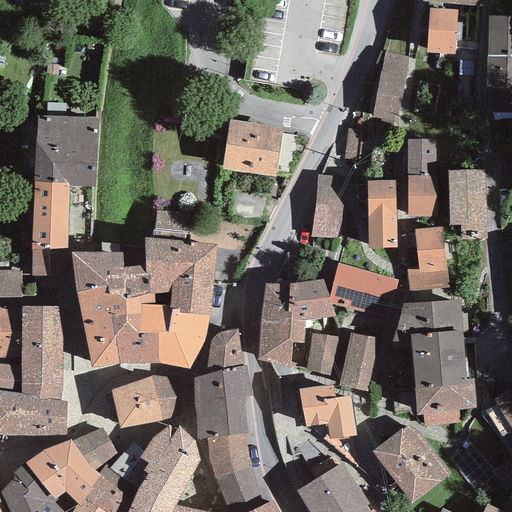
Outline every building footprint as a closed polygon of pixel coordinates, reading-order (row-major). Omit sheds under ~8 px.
[(453,9),(431,9),(430,53),(452,53),(453,9)] [(511,18),(490,18),(490,113),(511,113),(511,18)] [(251,52),(248,74),(282,79),(285,58),(251,52)] [(404,54),(384,52),(374,119),(394,122),(404,54)] [(437,85),(420,83),(415,111),(433,114),(437,85)] [(66,179),(69,120),(39,118),(36,178),(66,179)] [(94,121),(69,120),(66,179),(91,180),(94,121)] [(278,129),(231,122),(225,163),(271,170),(278,129)] [(348,130),(345,157),(358,158),(361,131),(348,130)] [(434,142),(412,142),(412,178),(434,178),(434,142)] [(479,172),(451,173),(453,219),(463,219),(464,235),(481,234),(479,172)] [(66,179),(36,178),(32,272),(62,274),(66,179)] [(341,180),(320,178),(315,233),(336,235),(341,180)] [(438,180),(413,180),(414,222),(439,222),(438,180)] [(392,183),(370,184),(371,244),(394,243),(392,183)] [(185,214),(158,213),(157,229),(185,229),(185,214)] [(439,231),(418,233),(422,269),(409,270),(411,288),(445,284),(439,231)] [(175,287),(173,306),(207,310),(213,247),(147,240),(148,267),(149,290),(175,287)] [(74,253),(79,291),(105,286),(106,294),(117,292),(124,298),(138,296),(138,292),(149,290),(148,267),(121,269),(120,253),(74,253)] [(384,313),(393,282),(340,268),(332,299),(384,313)] [(18,271),(0,271),(0,294),(18,294),(18,271)] [(289,287),(270,286),(263,355),(287,360),(288,337),(301,338),(302,314),(329,313),(320,283),(289,285),(289,287)] [(105,286),(79,291),(92,364),(117,359),(110,317),(139,311),(139,305),(138,296),(124,298),(117,292),(106,294),(105,286)] [(460,299),(402,304),(392,343),(410,342),(409,335),(436,332),(462,330),(460,299)] [(117,359),(158,358),(158,330),(168,331),(173,306),(139,305),(139,311),(110,317),(117,359)] [(158,330),(158,358),(187,363),(201,339),(207,310),(173,306),(168,331),(158,330)] [(22,307),(0,307),(0,355),(22,356),(22,307)] [(38,395),(58,399),(60,382),(60,308),(22,307),(22,356),(22,367),(22,392),(38,395)] [(462,330),(436,332),(441,387),(466,385),(466,380),(463,340),(462,330)] [(210,374),(239,367),(235,332),(223,332),(218,335),(214,340),(210,374)] [(441,387),(436,332),(409,335),(410,342),(412,365),(414,389),(441,387)] [(337,340),(314,336),(308,366),(331,371),(337,340)] [(374,340),(352,336),(343,382),(365,387),(374,340)] [(22,367),(0,366),(0,390),(22,392),(22,367)] [(242,366),(239,367),(210,374),(198,376),(202,434),(206,433),(242,431),(239,394),(246,392),(242,366)] [(152,378),(114,390),(121,423),(161,415),(152,378)] [(178,381),(152,378),(161,415),(178,411),(178,381)] [(473,379),(466,380),(466,385),(441,387),(414,389),(417,416),(423,415),(424,427),(460,424),(458,410),(476,408),(473,379)] [(328,387),(302,391),(308,423),(324,420),(327,438),(351,434),(345,398),(331,400),(328,387)] [(511,389),(495,400),(511,427),(511,450),(511,451),(511,453),(511,459),(495,470),(505,485),(511,481),(511,389)] [(0,430),(36,431),(38,395),(22,392),(0,390),(0,430)] [(58,399),(38,395),(36,431),(64,432),(65,400),(58,399)] [(141,474),(145,477),(131,500),(124,511),(191,511),(170,507),(195,457),(192,440),(178,429),(175,433),(166,428),(152,439),(143,452),(141,455),(150,461),(141,474)] [(443,472),(409,428),(379,451),(412,495),(443,472)] [(99,430),(69,444),(88,467),(100,477),(110,467),(103,462),(113,452),(99,430)] [(242,431),(206,433),(218,476),(232,511),(241,511),(262,504),(247,467),(242,431)] [(133,443),(110,467),(100,477),(131,500),(145,477),(141,474),(150,461),(141,455),(143,452),(133,443)] [(79,502),(100,477),(88,467),(69,444),(45,451),(26,465),(52,497),(64,488),(79,502)] [(52,497),(26,465),(17,476),(18,478),(4,491),(10,511),(60,511),(50,501),(52,497)] [(367,511),(339,466),(302,490),(315,511),(367,511)] [(100,477),(79,502),(72,511),(124,511),(131,500),(100,477)] [(274,511),(269,502),(262,504),(241,511),(274,511)]
